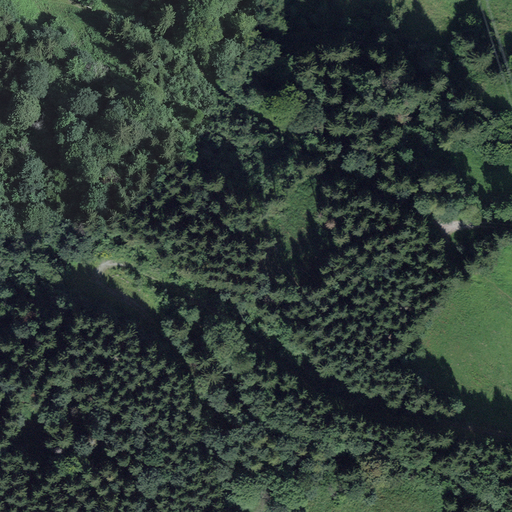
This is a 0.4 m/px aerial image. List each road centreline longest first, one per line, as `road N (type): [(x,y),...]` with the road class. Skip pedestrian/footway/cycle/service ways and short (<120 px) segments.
road 1 (track): [(511,435),(351,405),(205,305),(126,263),(108,263),(102,271),(109,287),(142,310),(190,372),(210,453),(244,511)]
road 2 (track): [(491,511),(480,494),(439,474),(298,450),(259,423),(224,364),(168,313),(64,287),(0,257)]
road 3 (track): [(73,0),(180,55),(269,127),(445,232)]
road 4 (track): [(511,225),(456,223),(444,238),(459,261),(511,300)]
